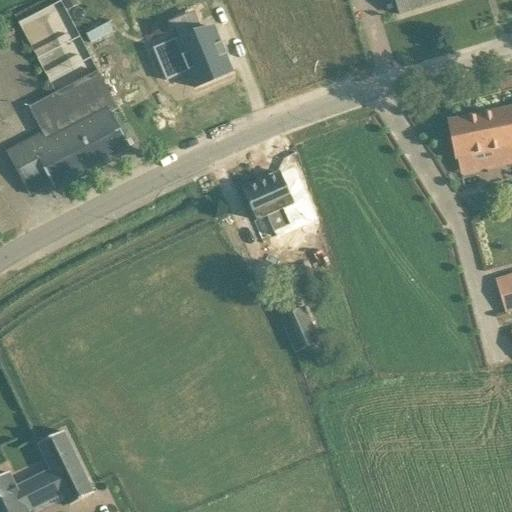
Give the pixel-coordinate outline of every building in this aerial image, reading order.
[(79,5),(76,0),(62,0),(68,10),(79,5)] [(394,0),(399,15),(448,0),(394,0)] [(178,38),(154,47),(166,80),(188,71),(194,88),(215,80),(228,76),(228,75),(232,74),(226,58),(228,57),(223,45),(221,45),(215,29),(179,42),(178,38)] [(99,71),(58,92),(63,102),(35,117),(44,134),(48,143),(109,110),(112,113),(119,109),(99,71)] [(131,151),(112,113),(109,110),(48,143),(44,134),(35,117),(63,102),(58,92),(29,107),(43,134),(7,153),(29,195),(46,186),(51,183),(55,191),(131,151)] [(449,122),(453,141),(457,161),(511,149),(511,128),(508,109),(449,122)] [(304,198),(300,188),(292,170),(281,175),(280,173),(244,189),(252,207),(256,217),(264,214),(277,245),(294,238),(281,207),(304,198)] [(511,276),(495,281),(505,314),(511,312),(511,276)] [(280,319),(297,356),(321,345),(304,307),(280,319)] [(28,511),(22,500),(57,483),(69,506),(94,494),(64,432),(38,444),(51,470),(16,487),(9,473),(2,477),(0,473),(0,511),(28,511)]
